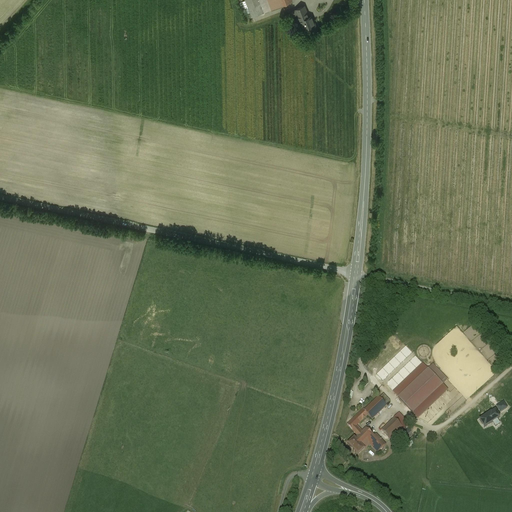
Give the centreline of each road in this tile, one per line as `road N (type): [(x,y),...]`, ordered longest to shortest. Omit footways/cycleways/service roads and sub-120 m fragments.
road 1 (unclassified): [(0,198),(356,274)]
road 2 (secondary): [(364,0),(367,122),(356,274)]
road 3 (secondary): [(356,274),(313,478)]
road 4 (unclassified): [(356,274),(511,306)]
road 5 (unknown): [(394,397),(378,373),(387,280)]
